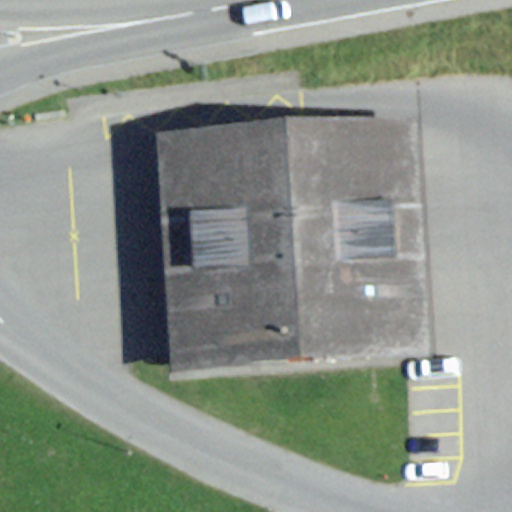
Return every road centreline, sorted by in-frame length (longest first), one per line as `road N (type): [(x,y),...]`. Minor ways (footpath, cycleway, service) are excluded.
road 1 (tertiary): [(393,511),(239,465),(22,336)]
road 2 (secondary): [(0,76),(183,18)]
road 3 (secondary): [(183,18),(0,16)]
